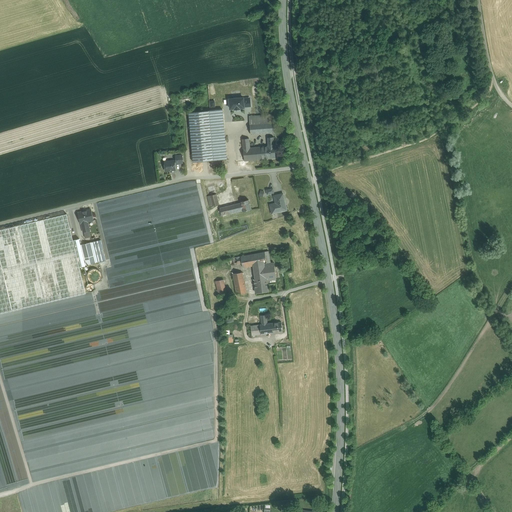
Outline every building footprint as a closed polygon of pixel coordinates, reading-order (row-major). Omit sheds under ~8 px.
[(243,98),(227,99),(229,119),(245,118),(243,98)] [(209,111),(189,112),(192,147),(193,162),(213,160),(209,111)] [(272,114),(249,116),(250,124),(272,122),(272,114)] [(272,122),(250,124),(251,134),(273,133),(272,122)] [(225,126),(218,126),(220,153),(227,153),(225,126)] [(249,138),(242,139),(243,149),(250,148),(249,138)] [(268,146),(265,146),(266,159),(276,158),(274,145),(268,146)] [(250,148),(243,149),(244,161),(266,159),(265,146),(250,148)] [(174,161),(165,162),(165,171),(175,170),(174,161)] [(173,203),(173,187),(160,187),(159,197),(165,197),(164,203),(173,203)] [(283,193),(274,196),(276,203),(270,205),(272,213),(287,210),(283,193)] [(216,194),(210,196),(212,206),(219,204),(216,194)] [(249,200),(240,202),(241,203),(243,210),(243,211),(251,209),(249,200)] [(241,203),(220,208),(222,216),(243,210),(241,203)] [(91,210),(83,211),(84,212),(79,213),(79,212),(78,213),(81,223),(88,222),(89,221),(93,220),(92,217),(93,217),(91,210)] [(69,213),(34,222),(40,244),(45,266),(80,258),(69,213)] [(34,222),(0,229),(0,247),(1,253),(40,244),(34,222)] [(88,222),(81,223),(83,232),(90,231),(88,222)] [(101,240),(91,242),(96,263),(106,260),(101,240)] [(91,242),(81,245),(86,265),(87,265),(88,266),(89,266),(88,264),(90,264),(90,265),(91,265),(91,264),(96,263),(91,242)] [(40,244),(1,253),(15,310),(53,301),(45,266),(40,244)] [(265,252),(241,256),(242,263),(243,268),(253,266),(267,264),(266,259),(265,252)] [(241,256),(229,259),(231,266),(242,263),(241,256)] [(80,258),(45,266),(53,301),(88,292),(80,258)] [(267,264),(253,266),(255,280),(256,280),(262,280),(262,281),(266,280),(276,279),(274,263),(267,264)] [(242,272),(232,274),(236,294),(246,293),(242,272)] [(223,280),(215,281),(218,292),(225,290),(223,280)] [(266,280),(262,281),(262,280),(256,280),(255,280),(254,280),(256,293),(259,292),(260,293),(262,293),(263,292),(268,291),(266,280)] [(6,282),(0,283),(0,313),(12,310),(6,282)] [(96,291),(100,311),(104,310),(102,301),(111,300),(109,289),(96,291)] [(165,305),(174,305),(174,299),(173,299),(173,294),(168,293),(168,297),(168,302),(165,302),(165,305)] [(267,323),(269,333),(282,331),(281,322),(267,323)] [(261,324),(260,324),(261,334),(269,333),(267,323),(261,324)] [(260,324),(251,325),(252,336),(261,334),(260,324)] [(125,331),(126,339),(127,338),(128,342),(127,342),(127,344),(129,344),(130,349),(137,348),(136,342),(135,339),(133,340),(132,330),(125,331)] [(102,344),(102,342),(110,341),(109,334),(104,334),(104,337),(97,337),(97,345),(102,344)] [(235,334),(224,335),(224,343),(235,342),(235,334)] [(8,383),(11,399),(96,380),(89,349),(88,348),(96,346),(94,341),(89,342),(89,343),(90,347),(85,348),(88,353),(89,353),(82,358),(84,360),(87,359),(78,366),(68,353),(55,356),(56,358),(35,363),(35,364),(8,383)]
